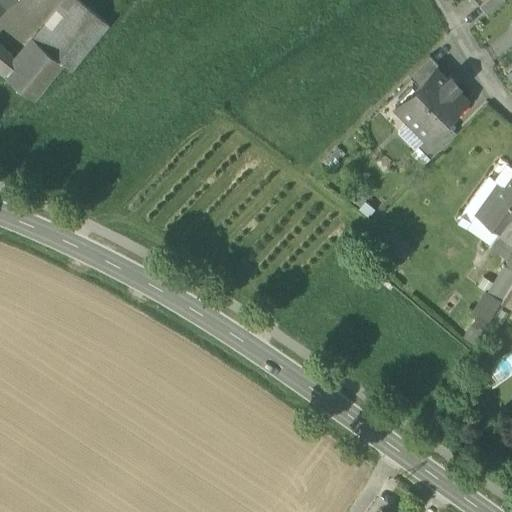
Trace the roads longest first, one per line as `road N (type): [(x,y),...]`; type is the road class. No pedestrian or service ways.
road 1 (tertiary): [(0,216),(198,314),(480,511)]
road 2 (residential): [(511,111),(493,95),(438,0)]
